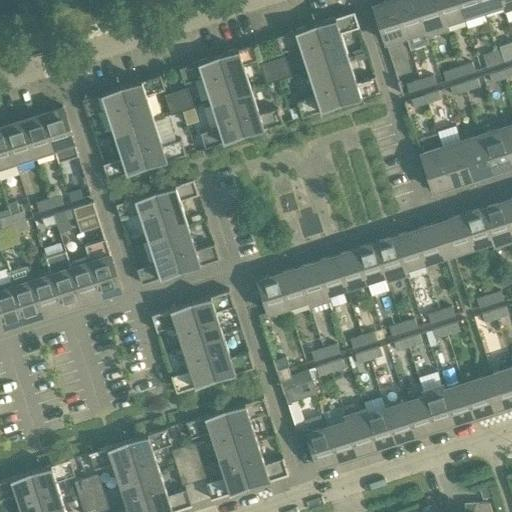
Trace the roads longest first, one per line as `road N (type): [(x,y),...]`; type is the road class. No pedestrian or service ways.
road 1 (residential): [(234,271),(424,210),(360,0)]
road 2 (residential): [(139,300),(63,66)]
road 3 (residential): [(308,501),(234,271)]
road 4 (residential): [(63,66),(269,0)]
road 5 (residential): [(308,501),(491,442)]
road 6 (residential): [(0,346),(139,300)]
